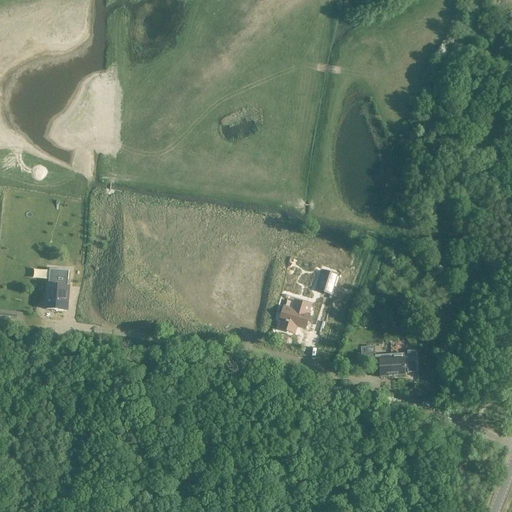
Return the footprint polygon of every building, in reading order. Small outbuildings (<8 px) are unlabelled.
[(69,271),(50,269),(46,309),(66,311),(69,271)] [(323,271),(319,283),(326,285),(323,292),(330,294),(333,287),(336,275),(323,271)] [(281,321),(279,328),(289,332),(291,325),(297,327),(305,329),(309,314),(307,314),(310,306),(299,302),(297,311),(291,309),(284,307),(279,321),(281,321)] [(0,310),(0,321),(22,324),(23,313),(0,310)] [(403,354),(391,354),(392,359),(393,376),(405,376),(405,368),(407,368),(408,373),(415,372),(414,351),(407,351),(408,356),(404,357),(403,354)] [(379,355),(375,355),(375,361),(376,366),(380,365),(380,377),(393,376),(392,359),(391,354),(379,355)]
